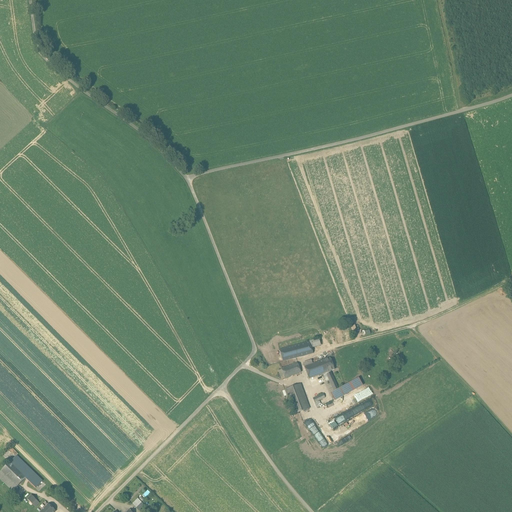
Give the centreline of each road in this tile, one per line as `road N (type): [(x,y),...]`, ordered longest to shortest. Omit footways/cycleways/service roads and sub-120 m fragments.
road 1 (track): [(314,511),(223,386),(254,349),(188,176),(44,58),(31,0)]
road 2 (track): [(511,95),(188,176)]
road 3 (track): [(327,349),(412,326),(511,282)]
road 4 (unclassified): [(97,511),(223,386)]
road 5 (track): [(511,437),(412,326)]
